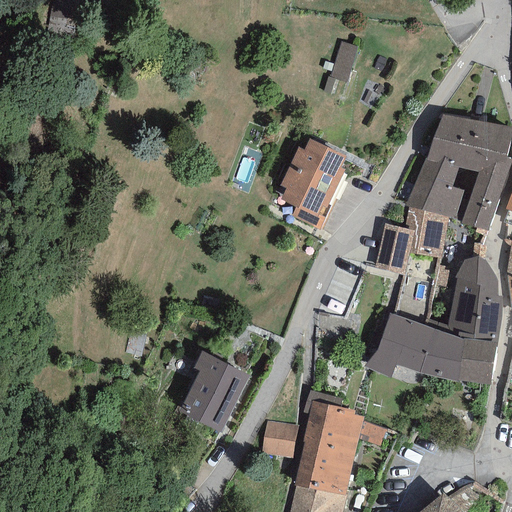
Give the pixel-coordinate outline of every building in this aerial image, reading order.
[(350,102),(362,49),(343,45),(331,98),(350,102)] [(511,130),(511,128),(441,114),(426,160),(458,167),(478,171),(485,149),(507,155),(511,130)] [(369,160),(310,145),(277,208),(330,235),(369,160)] [(478,171),(461,223),(487,231),(511,159),(506,157),(507,155),(485,149),(478,171)] [(458,167),(426,160),(424,159),(404,205),(408,207),(447,218),(455,220),(463,191),(452,187),(458,167)] [(441,258),(447,218),(408,207),(404,229),(414,231),(410,253),(441,258)] [(404,229),(384,224),(373,268),(404,276),(410,253),(414,231),(404,229)] [(464,261),(454,278),(457,278),(447,326),(427,318),(423,326),(458,338),(465,339),(497,342),(501,320),(503,297),(497,296),(496,281),(484,260),(476,257),(464,261)] [(419,373),(457,382),(465,339),(458,338),(423,326),(389,313),(375,352),(363,367),(390,378),(395,365),(419,373)] [(490,386),(497,342),(465,339),(457,382),(490,386)] [(249,376),(201,352),(192,369),(199,372),(179,412),(221,433),(221,432),(249,376)] [(303,414),(308,415),(311,402),(339,408),(341,399),(309,391),(303,414)] [(339,408),(311,402),(308,415),(302,442),(304,442),(355,454),(358,440),(362,421),(363,417),(354,415),(355,411),(339,408)] [(298,426),(266,421),(261,453),(293,459),(298,426)] [(386,429),(362,421),(358,440),(379,447),(386,429)] [(355,454),(304,442),(295,486),(345,496),(355,454)] [(341,511),(345,496),(295,486),(289,511),(341,511)] [(461,511),(442,493),(419,511),(461,511)]
